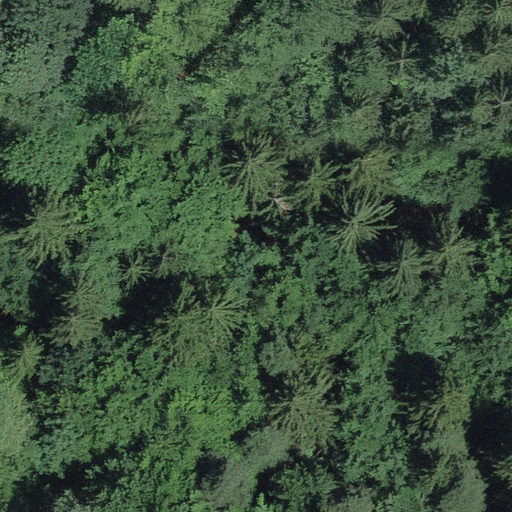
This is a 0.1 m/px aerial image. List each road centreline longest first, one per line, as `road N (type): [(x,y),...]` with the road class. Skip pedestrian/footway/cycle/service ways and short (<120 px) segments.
road 1 (track): [(482,511),(478,303),(490,227),(511,171)]
road 2 (track): [(0,409),(66,511)]
